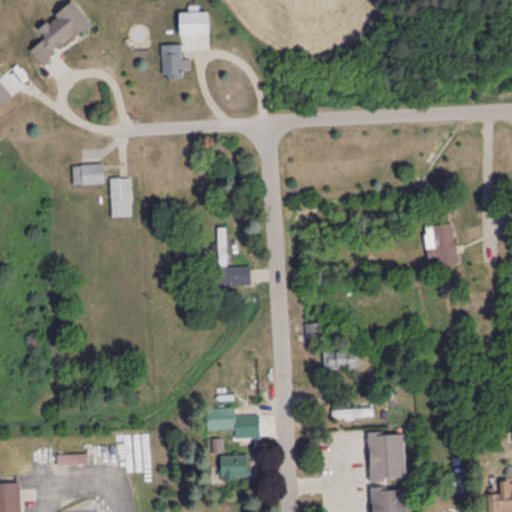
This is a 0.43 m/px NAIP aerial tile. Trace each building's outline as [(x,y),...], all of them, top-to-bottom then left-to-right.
[(76,40),(77,42),(93,30),(74,4),(39,30),(46,40),(32,51),(42,65),(76,40)] [(209,14),(181,14),(181,36),(209,36),(209,14)] [(164,46),(164,81),(184,81),(184,71),(190,71),(190,62),(183,62),(183,46),(164,46)] [(105,167),(74,167),(74,186),(105,186),(105,167)] [(132,218),(132,180),(112,180),(112,218),(132,218)] [(438,259),(439,267),(457,266),(455,226),(428,227),(429,260),(438,259)] [(228,266),(228,233),(215,233),(215,266),(228,266)] [(324,343),(324,325),(308,325),(308,343),(324,343)] [(362,351),(324,351),(324,370),(362,370),(362,351)] [(237,410),(215,409),(214,424),(236,425),(237,410)] [(375,410),(333,410),(333,419),(375,419),(375,410)] [(246,417),(247,429),(262,428),(261,416),(246,417)] [(370,434),(371,483),(406,482),(406,434),(370,434)] [(249,457),(220,457),(220,481),(249,481),(249,457)] [(511,511),(511,483),(501,483),(501,496),(489,496),(488,511),(511,511)] [(0,485),(0,511),(22,511),(22,485),(0,485)] [(373,511),(409,511),(409,491),(373,491),(373,511)]
